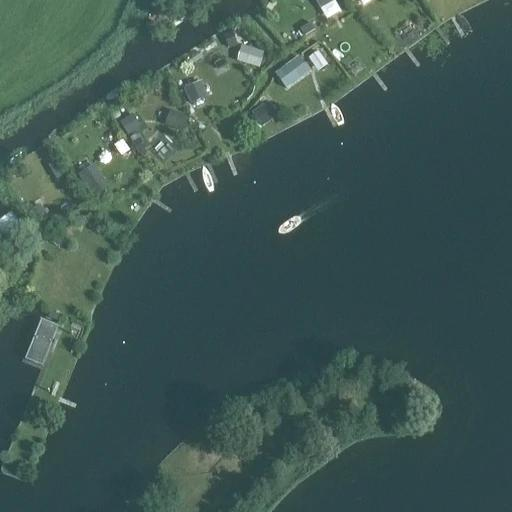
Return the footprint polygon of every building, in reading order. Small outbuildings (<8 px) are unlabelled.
[(311,25),(301,31),(305,38),(315,32),(311,25)] [(233,33),(224,36),(230,50),(238,46),(233,33)] [(251,50),(246,65),(260,70),(264,54),(251,50)] [(290,66),(276,76),(287,90),(301,80),(290,66)] [(199,85),(184,91),(191,105),(205,99),(199,85)] [(263,108),(253,115),(263,128),(273,121),(263,108)] [(174,114),(169,128),(183,133),(188,120),(174,114)] [(131,117),(120,124),(129,137),(140,130),(131,117)] [(140,140),(132,145),(139,155),(147,151),(140,140)] [(123,142),(115,148),(123,158),(130,152),(123,142)] [(58,162),(49,167),(57,181),(66,176),(58,162)] [(93,167),(79,176),(88,190),(89,189),(97,199),(110,191),(102,181),(93,167)] [(40,207),(29,213),(34,223),(45,217),(40,207)] [(12,214),(0,222),(0,230),(11,245),(26,232),(12,214)] [(0,386),(36,393),(36,391),(38,392),(68,322),(48,309),(0,340),(0,386)]
